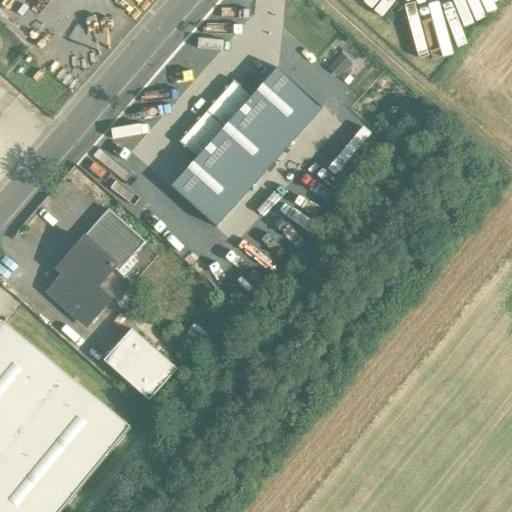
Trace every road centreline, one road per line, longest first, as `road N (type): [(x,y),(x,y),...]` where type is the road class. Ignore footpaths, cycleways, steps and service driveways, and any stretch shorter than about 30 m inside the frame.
road 1 (residential): [(0,211),(185,0)]
road 2 (track): [(325,0),(511,167)]
